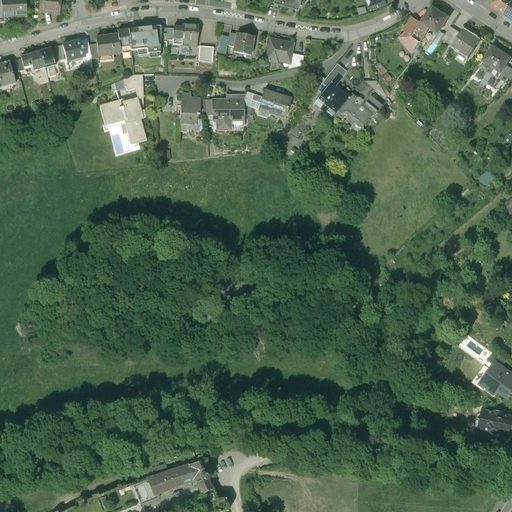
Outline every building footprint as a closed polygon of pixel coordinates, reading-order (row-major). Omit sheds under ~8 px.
[(12,0),(0,0),(0,2),(1,18),(2,18),(7,17),(9,18),(11,18),(11,19),(14,19),(12,0)] [(24,0),(12,0),(14,19),(16,18),(19,18),(20,17),(20,15),(26,15),(24,0)] [(40,0),(39,14),(57,16),(58,0),(40,0)] [(273,0),(272,5),(293,11),(295,4),(299,5),(299,4),(298,4),(298,0),(273,0)] [(380,0),(367,0),(364,1),(368,9),(382,2),(380,0)] [(511,0),(497,0),(492,9),(504,17),(511,4),(511,0)] [(433,8),(416,34),(409,29),(398,39),(408,51),(415,45),(417,42),(420,45),(423,40),(425,41),(428,37),(427,35),(430,30),(438,36),(449,19),(433,8)] [(181,30),(172,29),(172,30),(171,42),(171,47),(180,47),(180,42),(186,42),(196,43),(197,28),(181,26),(181,30)] [(209,40),(209,28),(206,28),(206,44),(199,44),(199,47),(213,47),(213,40),(209,40)] [(460,34),(451,28),(442,41),(453,47),(456,42),(455,42),(460,34)] [(138,30),(127,31),(130,53),(131,61),(138,61),(136,48),(141,48),(138,30)] [(469,32),(466,30),(464,30),(461,35),(460,34),(455,42),(456,42),(453,47),(452,48),(455,50),(455,51),(460,54),(460,53),(468,59),(480,41),(478,39),(478,38),(475,36),(474,37),(469,33),(469,32)] [(127,31),(116,33),(116,38),(119,55),(130,53),(127,31)] [(235,37),(229,36),(226,49),(233,50),(235,37)] [(252,39),(235,36),(235,37),(233,50),(232,55),(248,58),(252,39)] [(116,38),(95,41),(96,47),(97,59),(119,56),(119,55),(116,38)] [(282,43),(268,41),(264,64),(276,66),(277,62),(288,63),(289,56),(290,56),(292,47),(281,45),(282,43)] [(79,43),(62,47),(66,64),(84,59),(82,50),(81,50),(79,43)] [(96,47),(88,48),(90,60),(91,62),(97,61),(97,59),(96,47)] [(511,59),(493,47),(480,67),(481,68),(484,63),(491,68),(488,72),(499,79),(507,67),(511,59)] [(88,48),(82,50),(84,59),(84,61),(90,60),(88,48)] [(212,50),(198,49),(197,63),(211,65),(212,50)] [(50,51),(39,54),(43,70),(48,69),(54,67),(50,51)] [(39,54),(19,59),(22,70),(31,67),(33,73),(43,70),(39,54)] [(290,56),(289,56),(288,63),(287,71),(301,68),(302,58),(290,56)] [(8,64),(0,65),(0,89),(12,86),(12,89),(15,88),(8,64)] [(511,81),(511,70),(507,67),(499,79),(509,86),(511,81)] [(48,69),(43,70),(47,83),(52,82),(48,69)] [(324,81),(320,85),(326,89),(334,79),(329,75),(324,81)] [(133,76),(122,81),(126,93),(139,89),(138,76),(133,76)] [(319,77),(312,86),(317,90),(320,85),(324,81),(319,77)] [(326,89),(318,98),(324,104),(320,109),(332,119),(340,109),(348,99),(335,88),(339,83),(334,79),(326,89)] [(376,83),(371,89),(379,96),(382,92),(376,83)] [(290,101),(263,92),(257,112),(267,115),(268,113),(284,118),(290,101)] [(252,97),(245,95),(243,100),(241,107),(243,107),(248,109),(252,97)] [(189,97),(180,96),(180,121),(195,121),(196,116),(198,116),(199,101),(189,101),(189,97)] [(355,99),(351,96),(348,99),(340,109),(346,114),(345,115),(346,116),(346,121),(345,123),(350,127),(355,121),(362,127),(368,119),(368,117),(370,115),(373,117),(380,108),(379,107),(379,106),(374,101),(375,101),(370,97),(369,99),(368,98),(363,98),(364,99),(362,102),(358,99),(355,99)] [(235,100),(235,101),(232,101),(232,100),(231,99),(230,98),(229,98),(228,98),(227,98),(226,99),(225,100),(225,101),(211,101),(211,123),(219,123),(219,131),(230,131),(230,123),(243,123),(243,107),(241,107),(243,100),(235,100)] [(137,99),(118,104),(118,102),(109,104),(110,107),(102,109),(108,128),(109,128),(107,121),(122,117),(129,143),(144,139),(139,120),(145,118),(143,111),(140,112),(137,99)] [(505,361),(494,353),(489,359),(500,367),(505,361)] [(507,375),(494,365),(490,371),(484,366),(479,374),(485,378),(484,379),(483,378),(481,380),(483,381),(480,385),(493,395),(497,391),(507,398),(511,390),(511,374),(509,372),(507,375)] [(494,412),(482,410),(477,429),(489,432),(489,434),(496,436),(496,434),(509,436),(510,429),(511,429),(511,423),(511,420),(511,416),(501,414),(501,412),(494,410),(494,412)] [(198,463),(145,479),(146,481),(149,479),(156,496),(157,495),(182,485),(181,481),(192,477),(194,483),(191,485),(193,486),(196,485),(198,490),(201,495),(212,489),(209,484),(207,480),(208,479),(208,478),(209,477),(209,476),(209,475),(209,474),(209,473),(208,472),(208,471),(207,471),(206,470),(205,470),(204,470),(203,470),(202,470),(198,463)] [(149,479),(146,481),(125,489),(127,492),(133,490),(140,506),(158,498),(157,495),(156,496),(149,479)]
